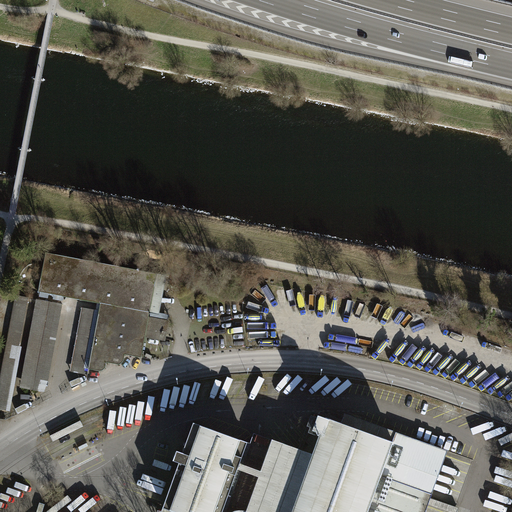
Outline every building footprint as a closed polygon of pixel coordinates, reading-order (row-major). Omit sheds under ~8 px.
[(149,317),(149,313),(158,314),(165,280),(45,258),(39,293),(100,304),(88,369),(102,371),(106,368),(106,363),(120,364),(123,361),(124,354),(142,357),(145,337),(165,341),(169,321),(149,317)] [(14,298),(0,379),(0,412),(7,414),(27,300),(14,298)] [(35,303),(20,388),(46,393),(61,308),(35,303)] [(71,308),(60,371),(81,375),(92,312),(71,308)] [(257,481),(246,511),(426,511),(447,454),(398,436),(395,445),(318,418),(311,438),(318,440),(312,457),(253,436),(242,468),(239,466),(246,447),(191,428),(182,454),(172,450),(168,460),(178,463),(161,511),(222,511),(236,474),(257,481)]
